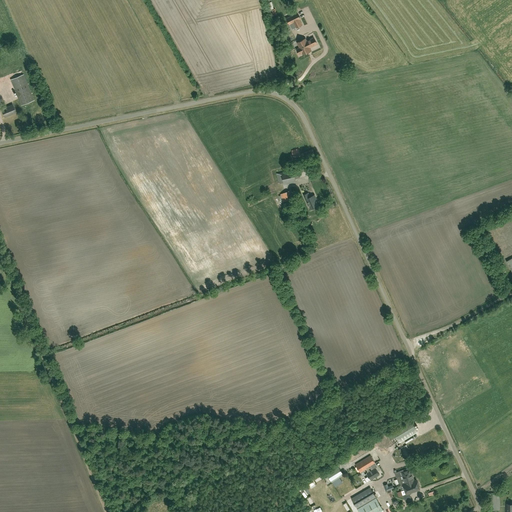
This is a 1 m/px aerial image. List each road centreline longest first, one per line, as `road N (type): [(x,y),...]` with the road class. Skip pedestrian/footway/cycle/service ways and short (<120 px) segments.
road 1 (unclassified): [(482,511),(312,131),(287,98),(259,89),(0,143)]
road 2 (track): [(106,511),(0,248)]
